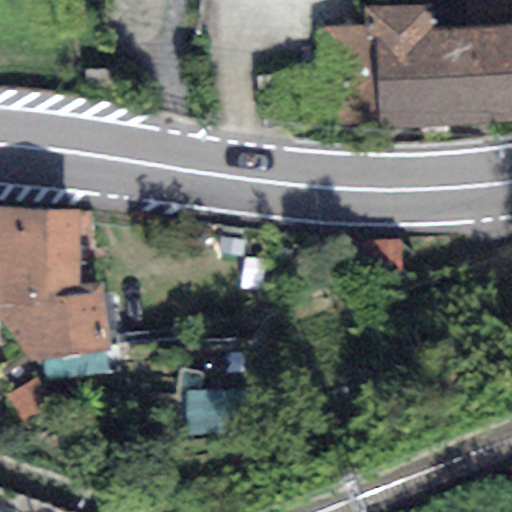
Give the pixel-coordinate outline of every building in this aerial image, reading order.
[(511,0),(463,0),(465,27),(511,24),(511,0)] [(432,2),(362,7),(363,26),(363,31),(373,38),(377,128),(511,120),(511,24),(465,27),(436,29),(432,2)] [(363,31),(363,26),(321,28),(321,74),(254,75),(259,120),(377,128),(373,38),(363,31)] [(111,93),(112,69),(84,67),(84,93),(111,93)] [(0,317),(29,361),(108,351),(102,283),(80,284),(78,236),(92,236),(91,211),(0,206),(0,317)] [(401,276),(399,239),(339,242),(341,279),(401,276)] [(260,387),(182,391),(184,437),(262,433),(260,387)] [(69,511),(0,488),(0,511),(69,511)]
